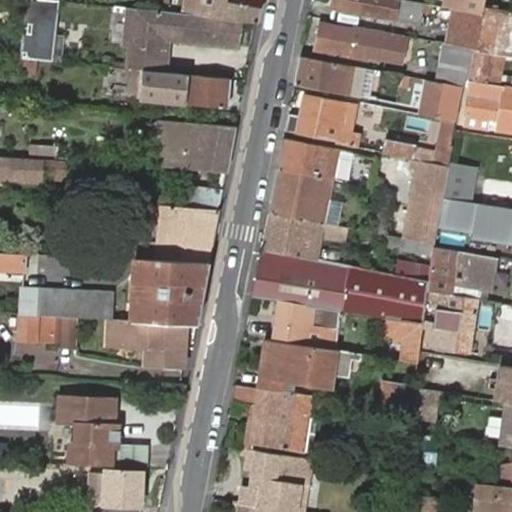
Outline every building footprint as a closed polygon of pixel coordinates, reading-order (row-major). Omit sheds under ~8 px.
[(56,0),(24,0),(23,9),(18,57),(39,59),(51,60),(56,0)] [(237,18),(254,20),(257,5),(237,0),(181,0),(180,13),(237,18)] [(402,0),(331,0),(330,8),(418,26),(419,14),(428,15),(429,5),(402,0)] [(438,0),(437,7),(480,17),(482,7),(482,0),(438,0)] [(482,0),(482,7),(504,11),(506,0),(482,0)] [(235,47),(237,18),(180,13),(126,7),(122,45),(128,46),(126,67),(133,68),(164,71),(167,37),(179,39),(179,40),(235,47)] [(480,17),(437,7),(435,17),(450,20),(445,44),(473,50),(480,17)] [(468,77),(511,84),(511,73),(499,72),(502,49),(500,48),(502,27),(511,28),(511,12),(504,11),(482,7),(480,17),(473,50),(468,77)] [(412,37),(319,18),(313,48),(373,60),(374,54),(407,60),(412,37)] [(445,44),(438,43),(430,80),(461,86),(466,87),(468,77),(473,50),(445,44)] [(299,53),(293,82),(356,94),(362,66),(299,53)] [(16,71),(16,72),(37,73),(39,59),(18,57),(16,71)] [(126,67),(111,66),(111,74),(132,76),(133,68),(126,67)] [(362,66),(356,94),(368,97),(373,68),(362,66)] [(226,106),(229,77),(164,71),(133,68),(132,76),(131,84),(154,86),(158,83),(159,83),(158,94),(174,96),(174,101),(226,106)] [(0,96),(6,97),(13,98),(16,72),(16,71),(0,69),(0,96)] [(401,84),(402,74),(393,72),(391,82),(401,84)] [(511,129),(511,84),(468,77),(466,87),(462,113),(487,118),(486,125),(511,129)] [(431,114),(440,116),(454,118),(455,112),(461,86),(430,80),(425,79),(416,111),(431,114)] [(299,112),(287,111),(284,130),(333,138),(334,143),(355,147),(359,131),(348,130),(355,103),(304,95),(299,112)] [(453,121),(486,125),(487,118),(462,113),(455,112),(454,118),(453,121)] [(423,153),(434,155),(440,116),(431,114),(423,153)] [(384,137),(381,152),(421,159),(449,164),(453,142),(449,141),(453,121),(454,118),(440,116),(434,155),(423,153),(413,151),(414,142),(384,137)] [(179,166),(225,170),(234,124),(170,119),(168,132),(175,132),(189,134),(187,163),(179,162),(179,166)] [(187,163),(189,134),(175,132),(172,166),(179,166),(179,162),(187,163)] [(282,139),(276,169),(319,177),(332,180),(343,182),(349,151),(282,139)] [(0,175),(38,178),(39,158),(0,155),(0,175)] [(62,179),(64,158),(39,156),(39,158),(38,178),(62,179)] [(443,192),(449,164),(421,159),(420,167),(428,168),(419,211),(412,210),(411,216),(405,215),(402,236),(434,241),(438,222),(443,192)] [(472,168),(449,164),(443,192),(466,197),(472,168)] [(420,167),(412,210),(419,211),(428,168),(420,167)] [(276,169),(267,212),(324,222),(326,211),(313,208),(319,177),(276,169)] [(332,180),(319,177),(313,208),(326,211),(332,180)] [(217,209),(221,188),(183,184),(178,207),(217,209)] [(382,189),(373,230),(384,233),(393,191),(382,189)] [(511,244),(511,205),(466,197),(443,192),(438,222),(472,228),(470,236),(480,237),(511,244)] [(136,258),(207,262),(217,209),(178,207),(127,204),(127,215),(156,216),(154,243),(137,242),(136,258)] [(267,212),(260,249),(316,259),(322,230),(329,231),(327,237),(345,239),(348,226),(324,222),(267,212)] [(402,236),(387,233),(385,246),(432,256),(434,243),(434,241),(402,236)] [(429,278),(428,287),(459,293),(461,280),(482,282),(480,287),(499,290),(504,255),(434,243),(432,256),(432,259),(429,278)] [(260,249),(251,296),(278,300),(341,310),(384,316),(407,319),(423,322),(428,287),(429,278),(409,275),(316,259),(260,249)] [(0,251),(0,267),(23,269),(23,252),(0,251)] [(409,275),(429,278),(432,259),(412,256),(409,275)] [(183,324),(194,325),(207,262),(136,258),(132,258),(130,320),(183,324)] [(77,317),(108,319),(110,319),(112,292),(22,287),(20,313),(77,317)] [(428,287),(423,322),(428,322),(425,342),(461,349),(468,309),(475,310),(477,296),(459,293),(428,287)] [(341,310),(278,300),(272,340),(320,346),(322,335),(308,333),(310,324),(337,328),(341,310)] [(468,309),(461,349),(467,350),(475,310),(468,309)] [(20,313),(13,313),(11,341),(34,342),(34,338),(56,339),(57,348),(74,349),(77,317),(20,313)] [(407,319),(384,316),(383,335),(404,338),(407,319)] [(145,367),(180,369),(183,324),(130,320),(110,319),(108,319),(106,345),(146,348),(145,367)] [(402,356),(418,358),(423,322),(407,319),(404,338),(402,356)] [(272,340),(270,340),(270,345),(264,346),(259,375),(281,377),(327,384),(328,367),(342,370),(346,349),(320,346),(272,340)] [(511,365),(497,363),(491,398),(511,401),(511,365)] [(281,377),(259,375),(258,385),(279,388),(281,377)] [(256,385),(235,381),(232,397),(254,401),(256,385)] [(378,405),(411,410),(414,385),(389,382),(381,387),(378,405)] [(258,385),(256,385),(254,401),(248,442),(299,450),(309,394),(279,388),(258,385)] [(117,444),(117,423),(113,423),(114,400),(59,397),(57,420),(75,421),(74,442),(69,442),(68,464),(110,466),(111,446),(117,447),(117,444)] [(414,418),(429,419),(431,403),(416,401),(414,418)] [(117,447),(111,446),(110,466),(147,466),(146,445),(117,444),(117,447)] [(296,483),(304,483),(309,458),(253,449),(249,470),(255,471),(253,486),(246,485),(242,485),(236,511),(301,511),(292,510),(296,483)] [(253,449),(245,449),(242,468),(249,470),(253,449)] [(99,511),(136,511),(140,472),(103,470),(99,511)] [(249,470),(246,485),(253,486),(255,471),(249,470)] [(511,511),(511,488),(476,485),(473,508),(503,511),(511,511)] [(431,511),(434,500),(405,494),(399,511),(431,511)]
